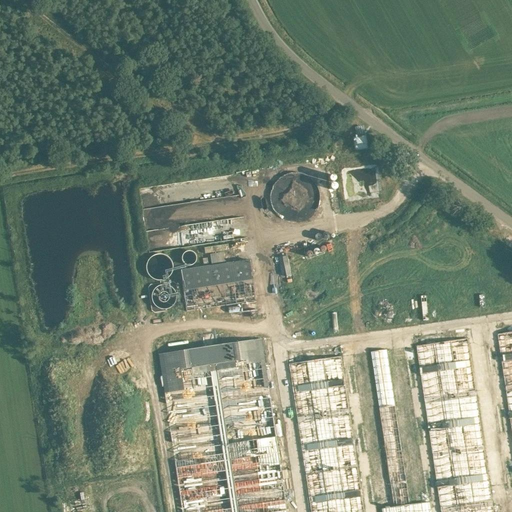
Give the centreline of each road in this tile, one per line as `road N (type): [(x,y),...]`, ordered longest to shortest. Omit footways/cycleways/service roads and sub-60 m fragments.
road 1 (unclassified): [(511,225),(291,60),(251,0)]
road 2 (track): [(15,0),(199,147)]
road 3 (track): [(199,147),(0,180)]
road 4 (track): [(345,101),(271,136),(199,147)]
